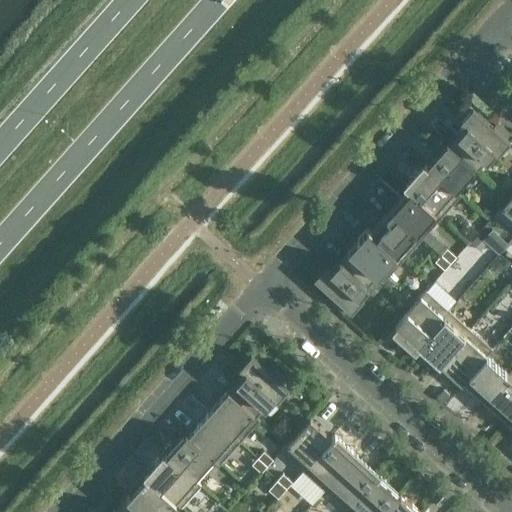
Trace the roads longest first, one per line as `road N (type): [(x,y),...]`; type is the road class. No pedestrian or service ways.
road 1 (residential): [(511,510),(260,285)]
road 2 (trunk): [(0,248),(221,0)]
road 3 (residential): [(260,285),(464,57)]
road 4 (residential): [(59,511),(260,285)]
road 5 (trunk): [(130,0),(0,145)]
